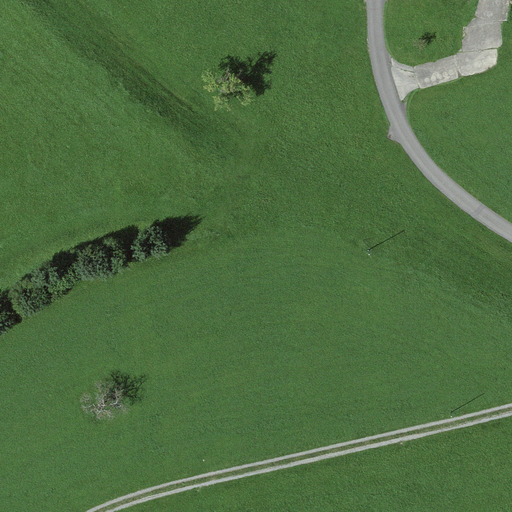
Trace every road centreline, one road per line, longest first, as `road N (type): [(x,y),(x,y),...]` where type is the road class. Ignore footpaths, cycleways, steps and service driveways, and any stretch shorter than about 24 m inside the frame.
road 1 (track): [(109,511),(161,491),(511,410)]
road 2 (residential): [(511,232),(441,184),(397,119),(380,0)]
